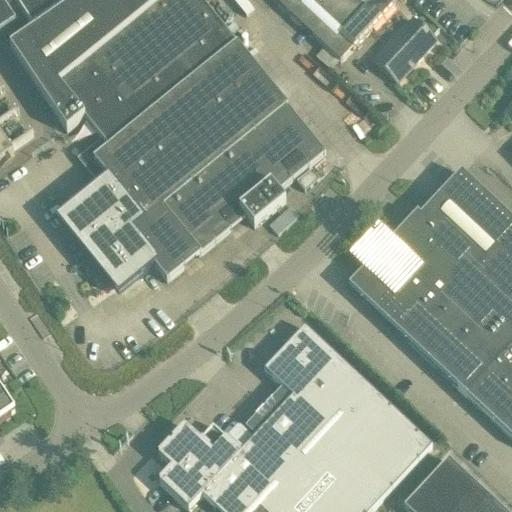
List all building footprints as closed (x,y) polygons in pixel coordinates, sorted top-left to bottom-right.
[(85,0),(10,52),(67,136),(85,121),(109,151),(94,164),(111,184),(70,217),(58,227),(119,302),(155,271),(166,285),(245,221),(253,231),(285,206),(277,195),(324,157),(196,0),(85,0)] [(12,0),(31,29),(74,0),(12,0)] [(269,0),(339,65),(394,7),(385,0),(269,0)] [(0,35),(14,26),(0,4),(0,35)] [(436,45),(412,23),(373,65),(396,87),(436,45)] [(0,164),(12,157),(9,154),(32,138),(2,93),(0,94),(0,164)] [(446,192),(460,177),(454,171),(440,186),(446,192)] [(304,195),(319,183),(311,173),(296,185),(304,195)] [(348,290),(466,400),(511,443),(511,224),(461,176),(460,177),(446,192),(420,220),(417,217),(348,290)] [(372,511),(430,450),(302,332),(262,375),(290,401),(252,442),(238,429),(225,443),(211,429),(198,444),(184,431),(167,449),(164,446),(157,453),(160,456),(156,460),(170,473),(157,487),(183,511),(189,511),(200,501),(211,511),(372,511)] [(0,425),(14,416),(0,394),(0,425)] [(497,511),(447,465),(403,511),(497,511)]
